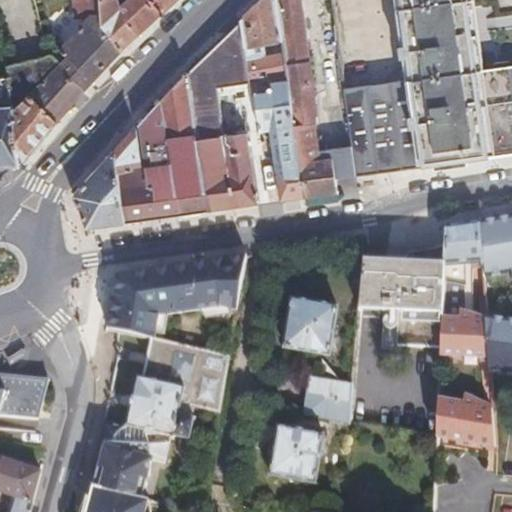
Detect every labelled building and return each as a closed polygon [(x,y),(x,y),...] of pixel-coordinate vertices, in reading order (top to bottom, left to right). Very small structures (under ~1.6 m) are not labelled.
[(98,31),(95,0),(69,0),(70,18),(85,18),(54,49),(61,56),(57,60),(85,85),(101,68),(117,50),(98,31)] [(121,0),(113,7),(112,0),(95,0),(98,31),(117,50),(139,29),(157,11),(147,0),(121,0)] [(147,0),(157,11),(169,0),(147,0)] [(263,0),(260,3),(240,22),(244,59),(282,55),(274,0),(263,0)] [(274,0),(282,55),(299,198),(317,196),(332,194),(331,179),(328,162),(331,162),(330,155),(319,156),(319,151),(313,152),(309,118),(313,118),(296,0),(274,0)] [(325,0),(310,0),(311,10),(327,10),(325,0)] [(339,89),(346,148),(350,177),(401,171),(418,168),(486,160),(505,157),(511,156),(511,68),(473,73),(463,0),(396,0),(399,17),(407,81),(339,89)] [(210,51),(184,75),(193,135),(199,177),(196,177),(201,211),(227,208),(250,204),(242,134),(242,133),(219,135),(212,87),(248,83),(244,59),(240,22),(210,51)] [(75,96),(80,89),(55,64),(43,52),(39,55),(26,69),(19,86),(55,120),(69,103),(75,96)] [(39,138),(55,120),(19,86),(26,69),(39,55),(0,64),(3,76),(11,100),(5,103),(15,166),(39,138)] [(282,55),(244,59),(248,83),(254,133),(268,131),(277,202),(288,200),(299,198),(282,55)] [(85,85),(57,60),(55,64),(80,89),(85,85)] [(184,75),(156,103),(171,214),(187,213),(201,211),(196,177),(189,178),(184,138),(193,135),(184,75)] [(0,164),(15,166),(5,103),(11,100),(3,76),(0,76),(0,164)] [(145,114),(135,125),(141,168),(134,169),(141,219),(150,218),(171,214),(156,103),(145,114)] [(121,139),(108,153),(111,172),(134,169),(141,168),(135,125),(121,139)] [(199,177),(193,135),(184,138),(189,178),(196,177),(199,177)] [(346,148),(319,151),(319,156),(330,155),(331,162),(328,162),(331,179),(350,177),(346,148)] [(111,172),(108,153),(66,198),(76,230),(98,226),(118,222),(111,172)] [(111,172),(118,222),(141,219),(134,169),(111,172)] [(511,217),(475,223),(478,264),(479,279),(507,274),(508,280),(511,279),(511,217)] [(459,226),(442,228),(442,240),(438,352),(437,359),(479,360),(474,321),(470,321),(470,265),(478,264),(475,223),(459,226)] [(385,263),(361,261),(357,311),(396,315),(394,348),(438,352),(442,240),(411,246),(403,251),(398,263),(392,263),(391,253),(385,253),(385,263)] [(239,313),(249,256),(195,264),(120,275),(111,329),(151,339),(156,340),(157,334),(160,318),(171,317),(202,312),(221,309),(239,313)] [(327,308),(281,300),(273,349),(319,357),(327,308)] [(207,319),(239,313),(221,309),(202,312),(207,319)] [(156,340),(231,357),(239,313),(207,319),(202,312),(171,317),(166,336),(157,334),(156,340)] [(166,336),(171,317),(160,318),(157,334),(166,336)] [(511,321),(482,318),(482,321),(485,359),(487,372),(511,376),(511,321)] [(482,321),(474,321),(479,360),(485,359),(482,321)] [(157,463),(170,465),(174,441),(175,437),(190,440),(194,441),(198,420),(195,419),(197,409),(222,413),(231,357),(156,340),(151,339),(143,380),(135,379),(126,428),(131,431),(127,450),(117,450),(109,450),(98,491),(148,500),(154,478),(157,463)] [(0,410),(11,379),(0,378),(0,410)] [(45,383),(11,379),(0,410),(0,414),(36,423),(45,383)] [(342,423),(346,385),(301,380),(297,419),(342,423)] [(430,402),(428,440),(487,447),(484,409),(468,407),(468,404),(456,398),(455,405),(430,402)] [(316,435),(272,427),(267,456),(263,475),(307,483),(316,435)] [(131,431),(126,428),(120,434),(117,450),(127,450),(131,431)] [(174,441),(170,465),(185,468),(190,440),(175,437),(174,441)] [(0,511),(32,511),(42,476),(0,457),(0,511)] [(148,500),(98,491),(93,511),(151,511),(152,507),(147,506),(148,500)]
